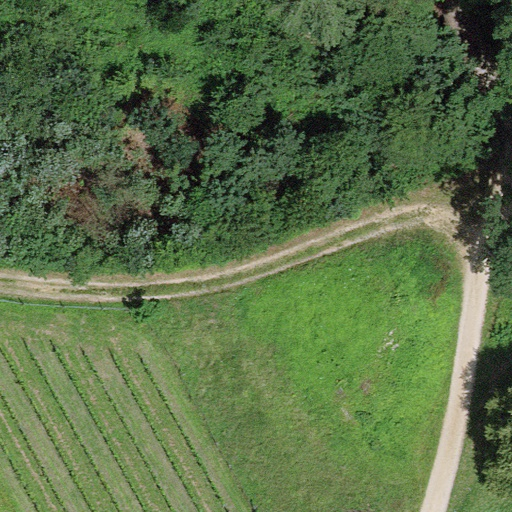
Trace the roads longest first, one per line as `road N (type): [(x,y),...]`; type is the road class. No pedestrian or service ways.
road 1 (track): [(511,186),(171,290),(73,294),(0,284)]
road 2 (track): [(423,511),(468,306),(495,117),(459,0)]
